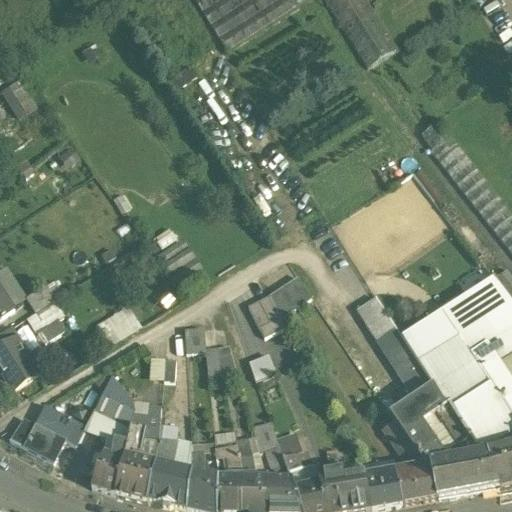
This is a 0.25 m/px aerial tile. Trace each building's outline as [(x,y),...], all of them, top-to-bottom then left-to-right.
[(307,0),(192,0),(228,56),(310,4),(307,0)] [(324,0),(367,72),(399,52),(366,0),(324,0)] [(20,84),(0,95),(0,98),(15,125),(36,113),(20,84)] [(421,140),(511,256),(511,212),(442,123),(421,140)] [(511,280),(507,274),(494,282),(511,305),(511,280)] [(297,281),(269,299),(281,322),(312,302),(297,281)] [(469,298),(498,340),(509,332),(511,329),(511,305),(494,282),(469,298)] [(55,285),(27,303),(35,316),(63,298),(55,285)] [(0,289),(0,322),(15,313),(0,289)] [(494,342),(498,340),(469,298),(442,315),(459,341),(471,358),(485,349),(494,342)] [(269,300),(248,310),(264,342),(285,331),(269,299),(269,300)] [(402,341),(376,301),(356,314),(397,376),(416,363),(402,341)] [(129,309),(98,323),(110,348),(140,333),(129,309)] [(442,315),(402,341),(416,363),(418,367),(459,341),(442,315)] [(58,323),(37,335),(44,347),(65,334),(58,323)] [(511,335),(509,332),(498,340),(511,358),(511,335)] [(204,333),(185,334),(186,358),(206,357),(204,333)] [(10,334),(0,339),(0,372),(15,396),(40,381),(10,334)] [(471,358),(459,341),(418,367),(433,390),(445,409),(449,407),(448,405),(485,380),(471,358)] [(509,361),(494,342),(485,349),(498,368),(509,361)] [(485,349),(471,358),(485,380),(489,386),(504,376),(498,368),(485,349)] [(149,361),(148,383),(174,384),(175,362),(149,361)] [(416,363),(397,376),(414,402),(433,390),(418,367),(416,363)] [(511,387),(504,376),(489,386),(511,420),(511,387)] [(511,420),(489,386),(485,380),(448,405),(449,407),(450,408),(481,457),(482,456),(511,446),(511,420)] [(134,417),(111,381),(94,415),(131,432),(134,417)] [(414,402),(390,418),(395,425),(408,444),(426,471),(432,470),(449,465),(422,427),(431,421),(450,408),(449,407),(445,409),(433,390),(414,402)] [(450,408),(431,421),(439,432),(441,431),(454,451),(449,453),(454,464),(481,457),(450,408)] [(75,426),(45,412),(36,431),(25,454),(54,468),(65,447),(75,426)] [(131,432),(94,415),(86,432),(84,435),(107,444),(116,447),(127,451),(129,442),(131,432)] [(23,424),(9,446),(25,454),(36,431),(23,424)] [(408,444),(395,425),(384,432),(397,452),(408,444)] [(75,426),(65,447),(75,452),(84,435),(86,432),(75,426)] [(274,439),(255,445),(259,458),(266,456),(279,452),(277,447),(274,439)] [(296,441),(277,447),(279,452),(284,465),(302,458),(296,441)] [(142,445),(129,442),(127,451),(125,462),(140,465),(142,445)] [(116,447),(107,444),(103,460),(113,463),(116,447)] [(426,471),(408,444),(397,452),(410,472),(415,473),(426,471)] [(511,446),(482,456),(499,491),(511,487),(511,446)] [(127,451),(116,447),(113,463),(124,466),(125,462),(127,451)] [(175,449),(158,447),(157,462),(173,462),(175,449)] [(249,447),(237,449),(238,452),(239,461),(251,459),(249,447)] [(201,449),(191,449),(192,458),(202,457),(201,449)] [(232,453),(216,455),(217,464),(227,463),(239,461),(238,452),(232,453)] [(279,452),(266,456),(274,474),(286,472),(284,465),(279,452)] [(449,465),(432,470),(438,503),(499,491),(482,456),(481,457),(454,464),(449,465)] [(202,457),(192,458),(193,478),(204,481),(202,457)] [(302,458),(284,465),(286,472),(289,480),(304,475),(312,472),(306,457),(302,458)] [(251,459),(239,461),(243,481),(256,481),(251,459)] [(113,463),(103,460),(92,493),(115,501),(124,466),(113,463)] [(239,461),(227,463),(229,480),(243,481),(239,461)] [(140,465),(125,462),(124,466),(115,501),(148,509),(158,470),(140,465)] [(168,472),(158,470),(148,509),(161,511),(187,511),(193,478),(175,474),(172,471),(168,472)] [(359,470),(318,477),(320,490),(326,511),(370,511),(364,481),(359,470)] [(416,477),(397,480),(396,476),(364,481),(370,511),(388,511),(438,503),(432,470),(426,471),(415,473),(416,477)] [(304,475),(289,480),(291,487),(293,492),(303,488),(309,486),(304,475)] [(204,481),(193,478),(187,511),(218,511),(219,485),(219,484),(204,481)] [(229,480),(227,480),(227,485),(219,485),(218,511),(242,511),(243,481),(229,480)] [(256,481),(243,481),(242,511),(265,511),(267,486),(258,486),(258,481),(256,481)] [(291,487),(267,486),(265,511),(300,511),(293,492),(291,487)] [(326,511),(320,490),(305,493),(303,488),(293,492),(300,511),(326,511)]
